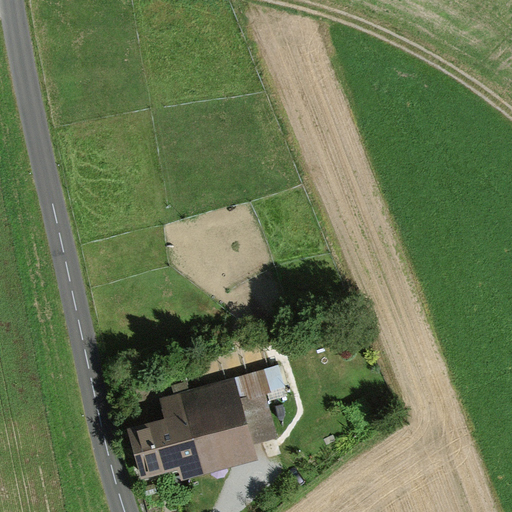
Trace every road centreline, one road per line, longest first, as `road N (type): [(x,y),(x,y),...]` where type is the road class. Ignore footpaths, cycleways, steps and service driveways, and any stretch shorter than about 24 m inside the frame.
road 1 (tertiary): [(10,0),(72,309),(125,511)]
road 2 (track): [(267,0),(427,47),(511,121)]
